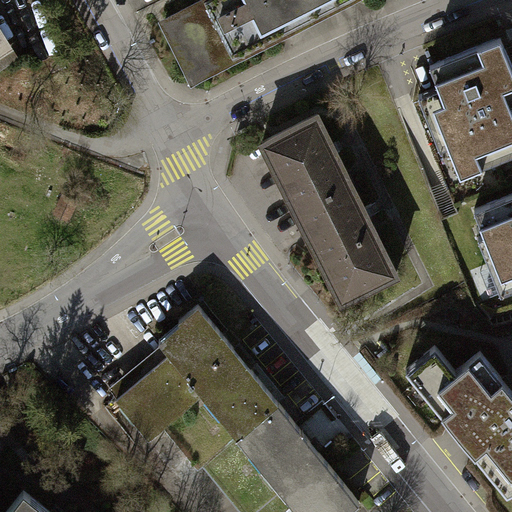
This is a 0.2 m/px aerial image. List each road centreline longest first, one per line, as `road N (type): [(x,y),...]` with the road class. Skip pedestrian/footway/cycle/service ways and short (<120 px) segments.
road 1 (tertiary): [(209,216),(447,511)]
road 2 (residential): [(465,0),(353,45),(166,139)]
road 3 (tertiary): [(0,342),(209,216)]
road 4 (residential): [(166,139),(89,0)]
